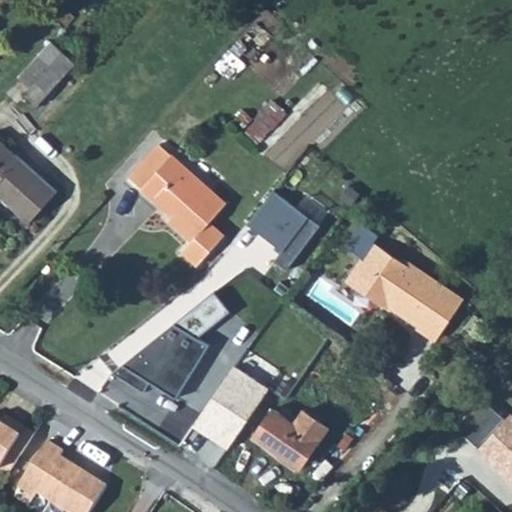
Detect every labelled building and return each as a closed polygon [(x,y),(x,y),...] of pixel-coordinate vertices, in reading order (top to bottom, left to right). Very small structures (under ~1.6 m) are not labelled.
[(17,77),(29,89),(62,52),(50,41),(17,77)] [(24,95),(37,106),(74,62),(62,52),(29,89),(24,95)] [(271,95),(248,131),(266,143),(290,107),(271,95)] [(0,194),(29,221),(56,190),(0,139),(0,194)] [(141,187),(170,155),(158,143),(129,176),(141,187)] [(141,187),(152,198),(155,195),(173,213),(168,219),(191,241),(182,251),(196,266),(225,234),(210,219),(225,202),(172,153),(170,155),(141,187)] [(324,225),(276,191),(252,226),(285,248),(276,261),(291,272),(324,225)] [(451,296),(375,244),(350,281),(379,301),(380,299),(421,326),(419,329),(436,340),(463,299),(453,292),(451,296)] [(234,313),(218,294),(180,322),(116,373),(148,391),(154,381),(183,398),(214,345),(201,337),(234,313)] [(270,388),(236,366),(194,429),(228,452),(270,388)] [(464,420),(487,440),(503,421),(481,401),(464,420)] [(254,434),(299,466),(327,427),(303,410),(294,422),(273,407),(254,434)] [(511,479),(511,415),(510,414),(503,421),(487,440),(479,448),(511,479)] [(8,424),(0,419),(0,469),(7,474),(33,433),(10,419),(8,424)] [(63,451),(46,440),(17,487),(34,497),(36,493),(67,511),(89,511),(106,485),(73,464),(69,469),(56,461),(59,456),(63,451)] [(56,461),(69,469),(73,464),(59,456),(56,461)]
